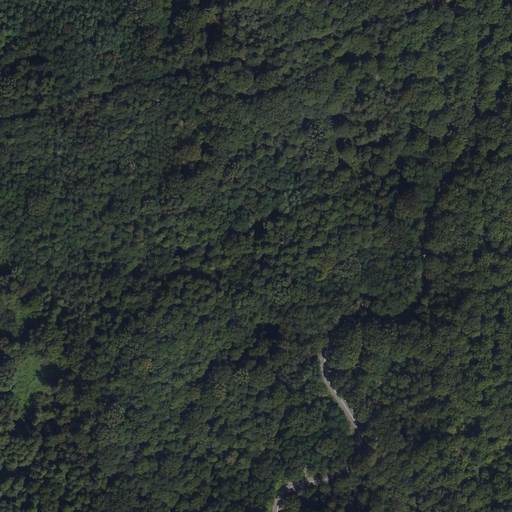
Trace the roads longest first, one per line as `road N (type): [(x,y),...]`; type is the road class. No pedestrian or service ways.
road 1 (tertiary): [(473,0),(466,135),(429,207),(419,288),(398,318),(330,335),(322,367),(357,432),(355,452),(328,478),(289,486),(274,511)]
road 2 (track): [(442,0),(307,29),(289,22),(272,0)]
road 3 (track): [(489,511),(481,490),(484,446),(511,378)]
